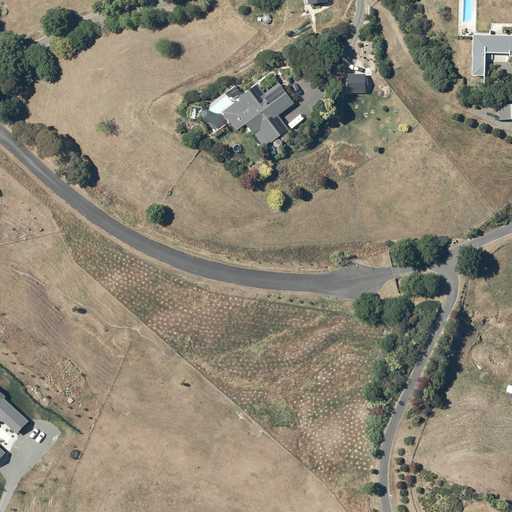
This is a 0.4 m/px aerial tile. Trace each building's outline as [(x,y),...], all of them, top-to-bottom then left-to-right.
[(511,35),(475,34),(474,75),(487,76),(488,52),(511,53),(511,56),(511,35)] [(372,74),(349,74),(349,92),(372,92),(372,74)] [(230,92),(236,101),(224,110),(238,130),(248,123),(265,147),(290,129),(280,115),(297,103),(281,81),(266,92),(260,83),(245,95),(238,86),(230,92)] [(511,118),(511,103),(500,104),(501,119),(511,118)] [(207,106),(194,104),(191,120),(204,122),(207,106)]
